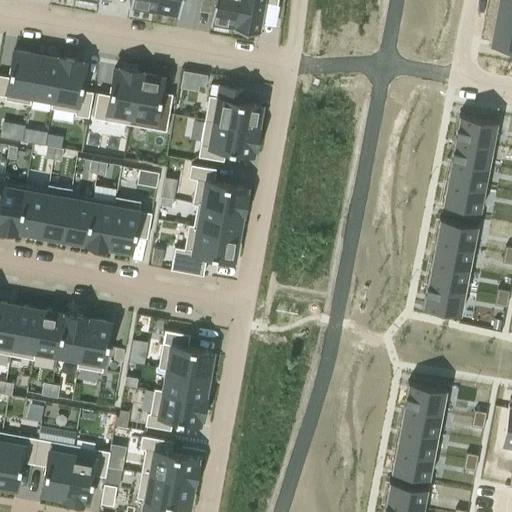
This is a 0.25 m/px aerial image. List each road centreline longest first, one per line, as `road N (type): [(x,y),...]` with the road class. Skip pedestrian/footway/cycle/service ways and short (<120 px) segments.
road 1 (residential): [(0,15),(291,69)]
road 2 (residential): [(0,265),(244,312)]
road 3 (residential): [(291,69),(244,312)]
road 4 (residential): [(244,312),(208,511)]
